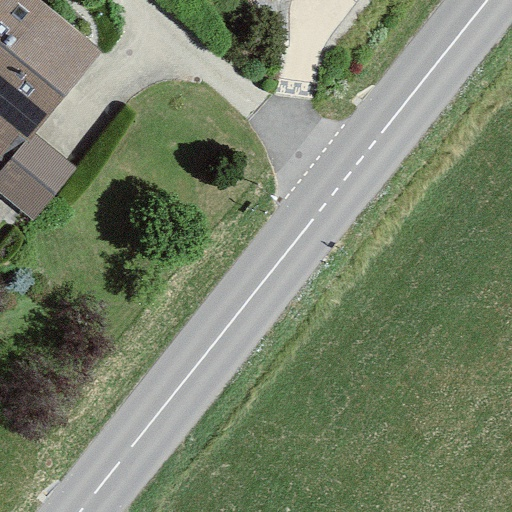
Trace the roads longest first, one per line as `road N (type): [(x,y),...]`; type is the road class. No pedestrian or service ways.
road 1 (tertiary): [(82,511),(338,187)]
road 2 (residential): [(338,187),(145,0)]
road 3 (tertiary): [(338,187),(489,0)]
